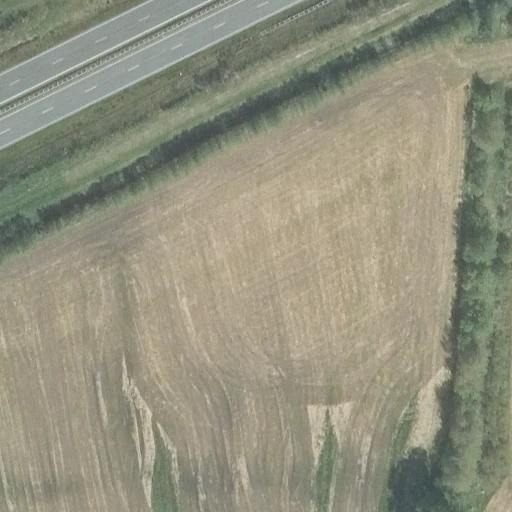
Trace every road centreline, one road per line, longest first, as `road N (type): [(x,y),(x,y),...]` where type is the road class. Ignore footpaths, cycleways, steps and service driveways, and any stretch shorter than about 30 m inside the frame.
road 1 (trunk): [(0,137),(277,0)]
road 2 (trunk): [(184,0),(0,91)]
